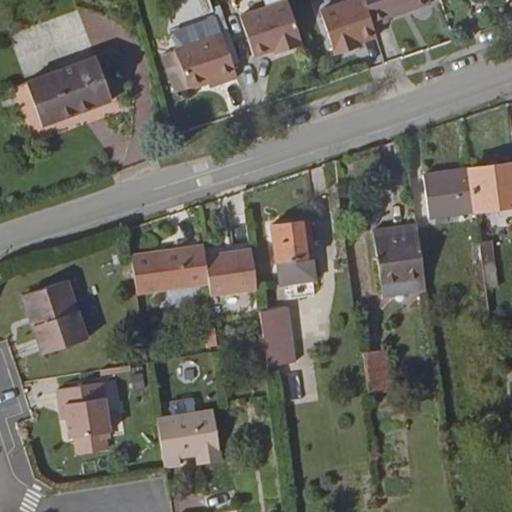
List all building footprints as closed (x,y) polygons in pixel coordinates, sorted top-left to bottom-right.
[(284,51),(302,45),(286,0),(283,0),(236,19),(250,60),(282,48),(284,51)] [(375,29),(365,0),(354,0),(319,12),(334,55),(353,49),(351,44),(359,42),(377,36),(375,29)] [(365,0),(375,29),(391,24),(390,20),(433,4),(431,0),(365,0)] [(173,47),(219,31),(212,12),(203,16),(203,18),(176,27),(174,25),(166,28),(166,30),(165,30),(167,37),(169,37),(173,47)] [(217,82),(234,77),(219,31),(173,47),(170,48),(183,87),(183,88),(215,78),(217,82)] [(31,107),(99,82),(85,41),(16,64),(31,107)] [(171,91),(183,87),(170,48),(158,53),(171,91)] [(511,165),(470,172),(476,213),(511,208),(511,165)] [(476,213),(470,172),(423,178),(429,220),(476,213)] [(281,268),(318,264),(312,221),(275,225),(281,268)] [(426,280),(419,235),(376,242),(382,286),(426,280)] [(481,247),(486,283),(497,282),(492,246),(481,247)] [(130,257),(136,297),(204,287),(200,258),(198,247),(130,257)] [(204,287),(206,297),(258,289),(252,250),(200,258),(204,287)] [(321,287),(318,264),(281,268),(285,291),(321,287)] [(63,281),(29,293),(39,324),(31,328),(42,357),(85,343),(63,281)] [(39,324),(29,293),(20,296),(31,328),(39,324)] [(291,315),(261,319),(268,361),(298,357),(291,315)] [(391,350),(366,352),(369,395),(394,393),(391,350)] [(68,443),(106,438),(109,438),(101,386),(59,392),(68,443)] [(156,418),(163,463),(179,462),(178,457),(195,454),(196,464),(218,460),(211,410),(156,418)] [(108,452),(106,438),(68,443),(68,458),(108,452)]
